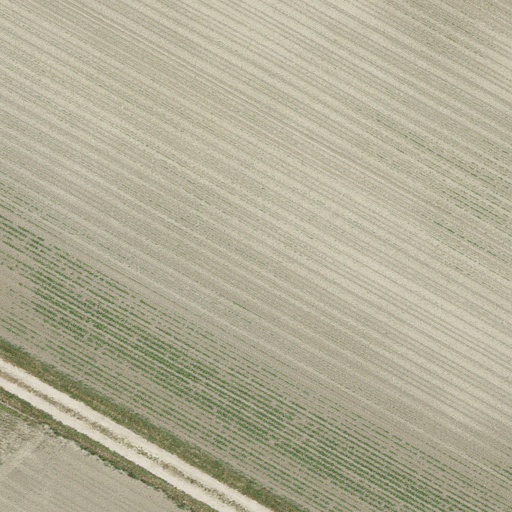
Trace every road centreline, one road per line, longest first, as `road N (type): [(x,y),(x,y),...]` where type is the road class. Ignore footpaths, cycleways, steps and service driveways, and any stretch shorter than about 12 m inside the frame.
road 1 (motorway): [(496,0),(0,266)]
road 2 (motorway): [(128,511),(511,304)]
road 3 (track): [(246,511),(0,372)]
